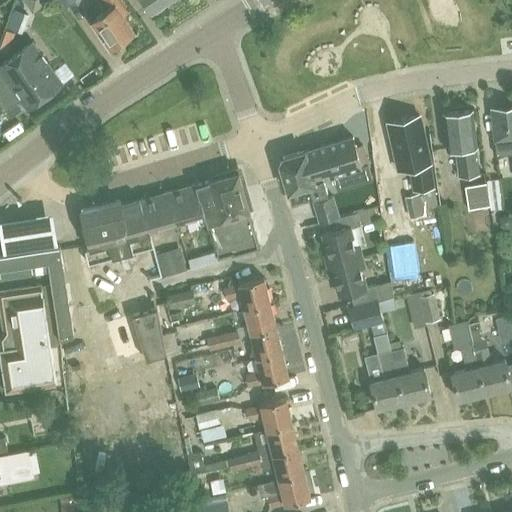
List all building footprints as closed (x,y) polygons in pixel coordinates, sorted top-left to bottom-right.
[(111,47),(134,31),(124,16),(129,11),(121,0),(104,0),(110,8),(92,21),(111,47)] [(144,0),(153,12),(157,13),(164,8),(166,4),(164,2),(166,0),(144,0)] [(28,14),(14,9),(7,28),(21,33),(28,14)] [(0,48),(8,52),(15,32),(6,29),(0,46),(0,48)] [(0,71),(27,109),(63,83),(33,41),(0,64),(0,71)] [(16,103),(6,111),(11,117),(21,109),(16,103)] [(511,106),(492,109),(496,140),(495,141),(496,155),(511,153),(511,106)] [(479,174),(476,147),(478,147),(474,110),(444,114),(448,150),(457,149),(459,176),(479,174)] [(419,116),(388,123),(400,170),(411,167),(413,182),(433,180),(431,167),(427,151),(428,151),(419,116)] [(356,146),(352,135),(283,157),(281,164),(293,203),(327,192),(323,178),(368,164),(362,144),(356,146)] [(217,258),(218,258),(231,254),(232,256),(260,248),(238,172),(209,180),(209,181),(197,185),(206,216),(204,216),(205,217),(215,252),(217,258)] [(465,185),(468,208),(489,205),(486,182),(465,185)] [(206,216),(197,185),(197,183),(168,191),(176,224),(205,217),(204,216),(206,216)] [(149,232),(176,224),(168,191),(140,198),(149,232)] [(424,214),(420,196),(419,193),(406,196),(411,218),(424,215),(424,214)] [(320,222),(340,216),(333,195),(314,201),(320,222)] [(149,232),(140,198),(120,204),(119,200),(80,210),(90,249),(87,250),(87,264),(153,246),(149,232)] [(337,229),(323,233),(328,253),(325,254),(328,265),(361,256),(358,245),(354,246),(349,227),(361,224),(358,212),(334,218),(337,229)] [(52,214),(0,221),(0,239),(2,254),(57,246),(52,214)] [(414,242),(392,245),(397,277),(419,274),(414,242)] [(66,284),(64,284),(62,272),(64,272),(60,245),(57,246),(2,254),(0,254),(0,268),(48,261),(60,337),(74,335),(66,284)] [(166,252),(172,278),(198,272),(192,245),(166,252)] [(219,262),(218,258),(217,258),(215,252),(204,255),(207,265),(219,262)] [(361,256),(328,265),(331,277),(335,276),(340,296),(351,293),(354,304),(378,297),(379,300),(394,296),(392,280),(366,287),(361,269),(364,268),(361,256)] [(244,309),(270,302),(264,277),(238,284),(224,287),(227,300),(241,296),(244,309)] [(57,384),(42,285),(1,291),(0,292),(0,304),(7,348),(0,348),(0,354),(6,392),(57,384)] [(171,309),(195,304),(192,288),(168,293),(171,309)] [(433,293),(432,288),(406,295),(414,328),(427,324),(427,322),(421,296),(433,293)] [(421,296),(427,322),(441,318),(434,293),(433,293),(421,296)] [(388,299),(392,313),(406,309),(402,295),(388,299)] [(354,328),(382,320),(377,300),(349,308),(354,328)] [(250,334),(277,327),(270,302),(244,309),(248,325),(237,328),(238,329),(207,337),(209,344),(240,336),(239,335),(250,333),(250,334)] [(162,333),(163,333),(157,306),(134,313),(147,359),(166,353),(162,333)] [(511,339),(511,323),(510,315),(496,318),(501,342),(511,339)] [(121,323),(131,357),(143,353),(134,320),(121,323)] [(478,365),(469,323),(468,323),(467,320),(449,324),(455,348),(461,347),(466,368),(452,372),(459,399),(485,392),(478,365)] [(478,365),(485,392),(511,385),(505,358),(492,361),(486,337),(484,338),(479,320),(469,323),(478,365)] [(248,360),(283,352),(277,327),(250,334),(256,357),(248,359),(248,360)] [(162,333),(166,353),(182,349),(181,344),(178,344),(176,330),(163,333),(162,333)] [(404,401),(391,348),(387,331),(375,334),(379,351),(364,355),(370,380),(377,407),(404,401)] [(240,336),(209,344),(210,350),(241,342),(240,336)] [(391,348),(404,401),(431,394),(424,366),(410,370),(404,347),(402,348),(400,339),(390,342),(391,348)] [(283,352),(248,360),(251,372),(245,374),(248,386),(262,382),(263,384),(289,377),(283,352)] [(220,382),(243,380),(242,367),(219,369),(220,382)] [(266,430),(292,424),(286,398),(260,404),(246,407),(249,420),(263,416),(266,428),(266,430)] [(200,428),(220,423),(217,408),(196,414),(200,428)] [(230,464),(298,448),(292,424),(266,430),(266,428),(254,431),(257,444),(259,450),(228,458),(230,464)] [(278,479),(304,473),(298,448),(230,464),(232,470),(262,463),(263,469),(275,467),(278,479)] [(33,474),(26,449),(0,454),(0,476),(1,476),(1,474),(9,472),(10,479),(33,474)] [(204,464),(201,451),(188,454),(192,474),(227,466),(226,459),(204,464)] [(304,473),(278,479),(281,491),(267,494),(270,507),(284,503),(284,504),(310,498),(304,473)] [(205,511),(230,511),(226,491),(202,496),(205,511)]
